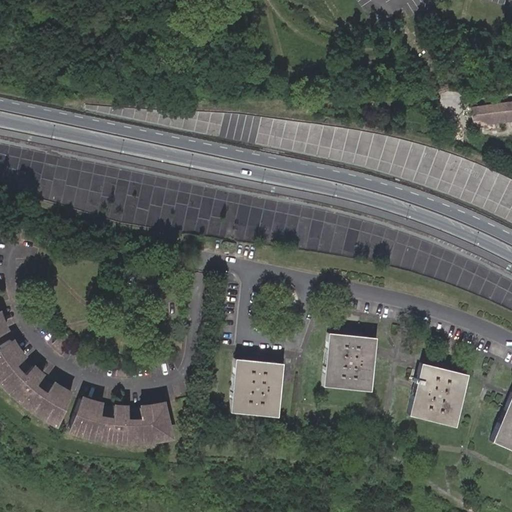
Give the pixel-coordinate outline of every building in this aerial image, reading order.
[(511,102),(469,108),(471,124),(475,126),(511,121),(511,102)] [(145,265),(120,261),(117,273),(142,278),(145,265)] [(80,343),(85,330),(61,321),(76,279),(100,288),(104,277),(66,262),(42,329),(60,336),(54,342),(63,350),(72,340),(80,343)] [(42,287),(40,276),(24,278),(26,290),(42,287)] [(369,392),(375,337),(328,333),(323,387),(369,392)] [(24,356),(11,337),(0,343),(0,382),(11,394),(13,391),(25,402),(36,410),(35,413),(42,417),(44,418),(45,416),(57,422),(71,393),(51,381),(44,392),(33,384),(43,373),(33,363),(22,374),(16,367),(13,364),(24,356)] [(129,359),(118,358),(116,374),(129,375),(129,359)] [(276,417),(282,364),(234,358),(228,411),(276,417)] [(449,429),(463,378),(419,364),(405,416),(449,429)] [(101,403),(80,396),(68,427),(80,431),(79,434),(83,435),(89,437),(89,433),(103,437),(122,439),(122,442),(139,442),(142,441),(142,439),(168,435),(161,403),(139,406),(139,419),(130,420),(127,420),(127,405),(113,403),(111,418),(98,416),(101,403)] [(511,398),(508,397),(485,445),(511,458),(511,398)]
